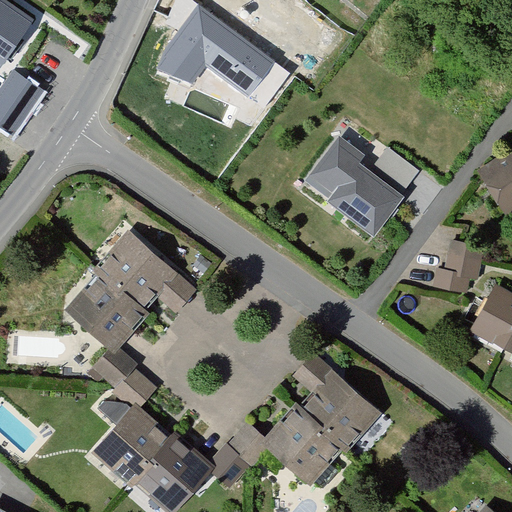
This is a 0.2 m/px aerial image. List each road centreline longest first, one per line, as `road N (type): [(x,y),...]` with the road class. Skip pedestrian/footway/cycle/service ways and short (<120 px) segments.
road 1 (residential): [(74,125),(465,401),(511,447)]
road 2 (residential): [(137,0),(74,125)]
